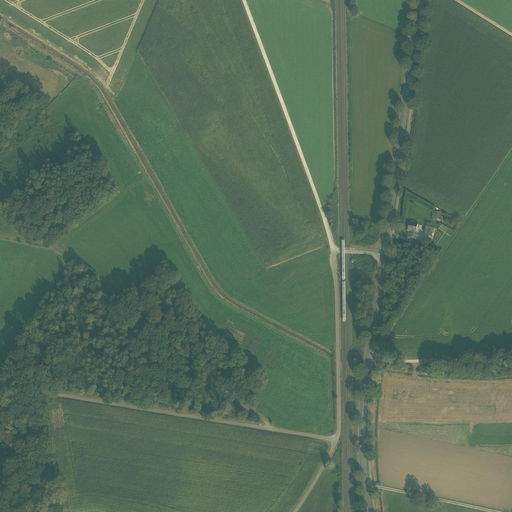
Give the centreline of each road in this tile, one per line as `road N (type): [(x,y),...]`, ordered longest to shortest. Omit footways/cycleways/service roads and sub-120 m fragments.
road 1 (track): [(0,203),(272,430)]
road 2 (unclassified): [(335,440),(0,384)]
road 3 (track): [(243,0),(334,252)]
road 4 (primary): [(367,511),(361,428),(383,254)]
road 5 (primary): [(383,254),(420,0)]
road 6 (track): [(511,150),(388,329),(382,357)]
road 7 (unclassified): [(335,440),(333,254),(383,254)]
road 8 (track): [(369,353),(400,362),(511,353)]
road 9 (track): [(364,486),(499,511)]
